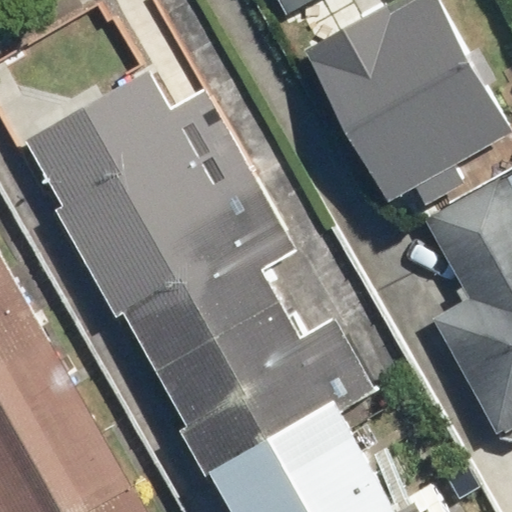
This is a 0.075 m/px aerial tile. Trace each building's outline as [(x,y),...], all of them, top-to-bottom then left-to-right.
[(308,0),(281,0),(287,11),(308,0)] [(511,130),(511,105),(454,0),(401,0),(312,48),(392,195),(511,130)] [(436,511),(424,491),(406,501),(349,402),(377,386),(335,313),(306,329),(269,264),(300,246),(209,87),(177,105),(154,66),(32,136),(248,511),(436,511)] [(511,181),(508,174),(430,218),(474,295),(437,316),(502,431),(511,425),(511,181)] [(153,511),(0,242),(0,509),(1,511),(153,511)]
